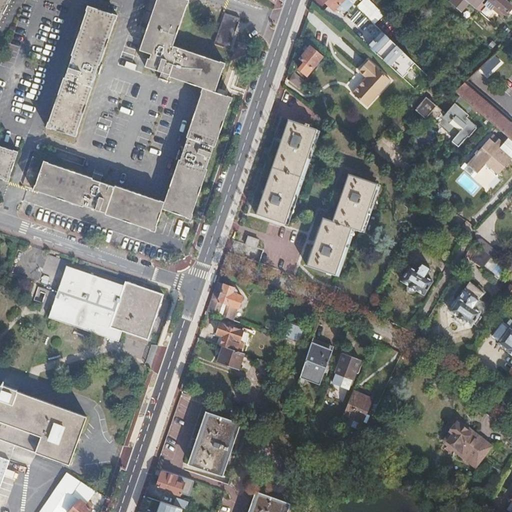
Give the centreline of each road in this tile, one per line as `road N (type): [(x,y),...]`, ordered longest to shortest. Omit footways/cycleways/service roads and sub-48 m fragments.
road 1 (residential): [(511,419),(418,339),(204,261)]
road 2 (tertiary): [(294,0),(204,261)]
road 3 (tertiary): [(195,288),(119,511)]
road 4 (residential): [(195,288),(0,222)]
